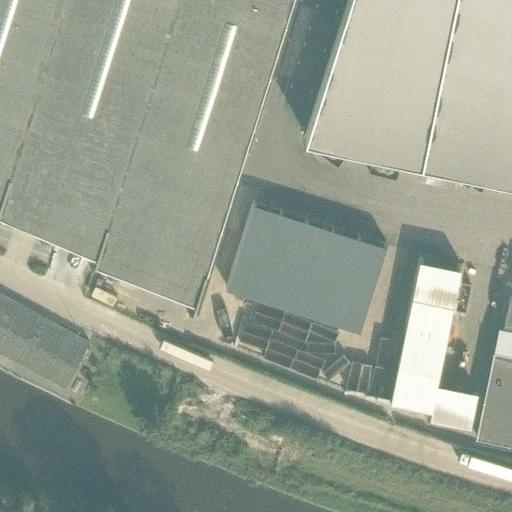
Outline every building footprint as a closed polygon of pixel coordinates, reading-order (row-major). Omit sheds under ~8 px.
[(0,0),(0,212),(95,253),(90,271),(92,271),(95,261),(194,300),(188,317),(190,318),(199,289),(206,270),(290,0),(0,0)] [(448,0),(340,0),(301,123),(417,148),(448,0)] [(511,0),(448,0),(417,148),(511,167),(511,0)] [(381,238),(250,196),(222,282),(354,324),(381,238)] [(459,261),(417,252),(386,394),(429,403),(435,376),(459,261)] [(0,351),(64,387),(88,342),(0,294),(0,351)] [(249,326),(239,351),(358,396),(367,370),(249,326)] [(511,331),(497,328),(493,350),(511,353),(511,331)] [(511,353),(493,350),(475,436),(511,443),(511,353)] [(476,383),(435,376),(429,403),(427,413),(468,422),(476,383)]
